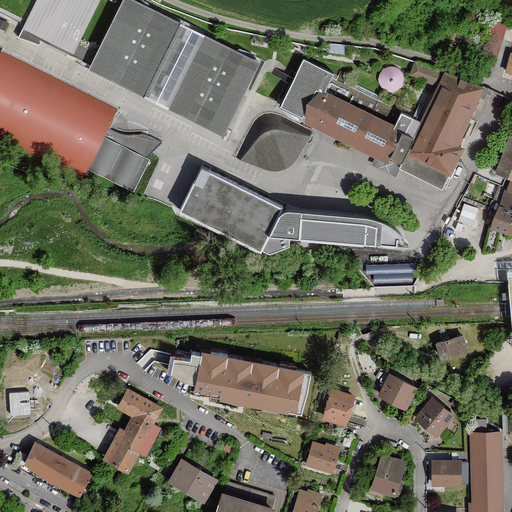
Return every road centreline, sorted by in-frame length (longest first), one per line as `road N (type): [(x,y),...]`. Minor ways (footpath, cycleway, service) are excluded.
road 1 (unclassified): [(169,0),(255,27),(388,45),(511,90)]
road 2 (residential): [(419,511),(419,451),(395,429),(362,441),(340,511)]
road 3 (track): [(419,339),(382,330),(351,347),(379,429)]
